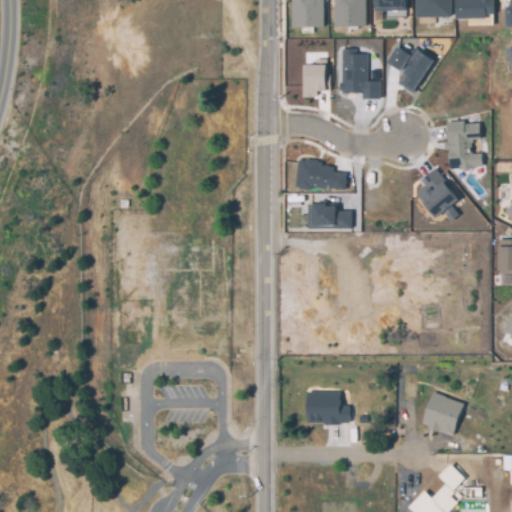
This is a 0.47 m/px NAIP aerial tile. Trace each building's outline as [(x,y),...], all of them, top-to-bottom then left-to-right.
[(324,27),(323,0),(292,0),(293,28),(324,27)] [(333,0),(334,27),(366,26),(364,0),(333,0)] [(405,0),(374,0),(375,12),(406,12),(405,0)] [(451,17),(451,0),(415,0),(415,16),(451,17)] [(493,0),(455,0),(456,18),(494,17),(493,0)] [(387,62),(403,71),(397,83),(414,93),(433,59),(411,47),(408,52),(397,46),(387,62)] [(380,99),(380,79),(374,79),(374,56),(356,56),(356,49),(341,49),(340,93),(362,93),(362,99),(380,99)] [(326,91),(326,59),(314,59),(314,65),(302,64),(302,97),(316,97),(316,90),(326,91)] [(480,121),(446,123),(448,169),(483,168),(482,153),(472,153),(471,140),(480,139),(480,121)] [(345,190),(346,172),(333,171),(333,165),(311,164),(311,171),(305,171),(304,187),(345,190)] [(440,174),(434,168),(421,179),(427,186),(440,174)] [(511,217),(511,199),(503,210),(511,217)] [(308,228),(352,229),(352,211),(337,210),(337,204),(308,203),(308,228)] [(511,239),(498,239),(498,273),(511,273),(511,239)] [(511,314),(503,333),(511,336),(511,314)] [(293,373),(284,375),(282,368),(283,368),(292,366),(293,373)] [(421,425),(453,435),(464,403),(432,392),(421,425)]
